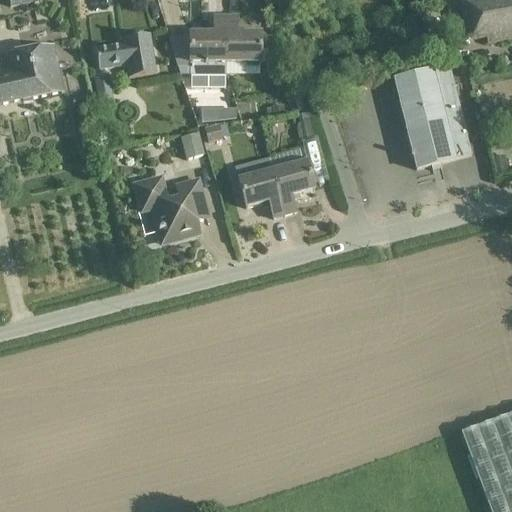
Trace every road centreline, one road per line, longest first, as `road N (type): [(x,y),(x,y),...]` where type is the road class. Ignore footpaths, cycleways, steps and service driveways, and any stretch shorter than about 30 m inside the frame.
road 1 (residential): [(0,337),(356,239)]
road 2 (residential): [(284,0),(328,124),(356,239)]
road 3 (residential): [(356,239),(511,200)]
